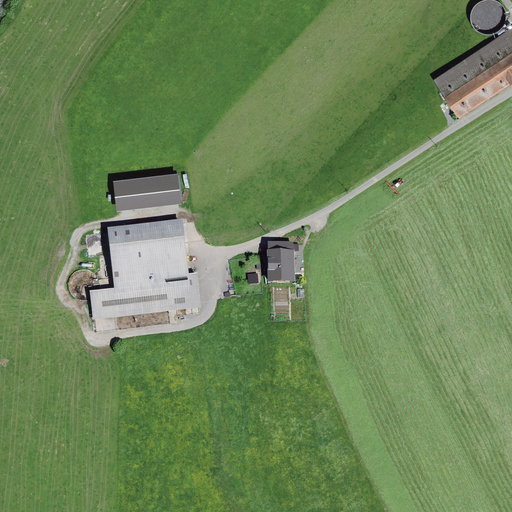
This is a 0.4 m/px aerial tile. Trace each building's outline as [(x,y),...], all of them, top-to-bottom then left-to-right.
[(487,34),(496,32),(503,26),(505,17),(503,8),(496,1),(490,0),(484,0),(478,2),(472,8),(470,17),(472,25),(478,32),(487,34)] [(511,83),(511,29),(434,80),(459,118),(511,83)] [(108,180),(112,212),(178,204),(174,174),(108,180)] [(181,223),(108,231),(113,288),(89,291),(94,323),(202,311),(196,276),(187,277),(181,223)] [(292,253),(266,254),(267,287),(294,287),(292,253)]
